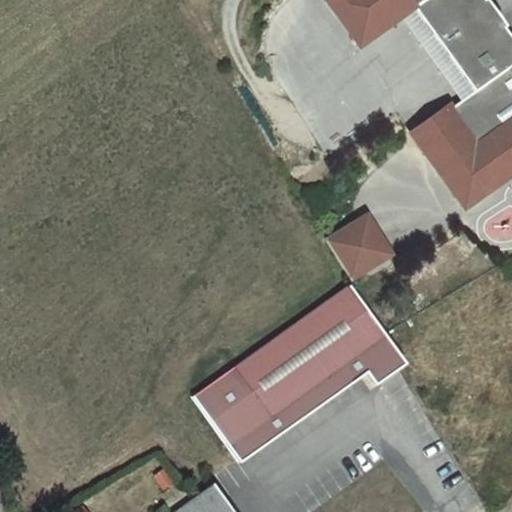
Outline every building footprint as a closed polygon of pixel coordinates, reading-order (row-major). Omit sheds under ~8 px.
[(320,0),(324,5),(331,0),(361,0),(382,30),(400,18),(424,1),(468,65),(458,72),(472,93),(459,103),(448,106),(450,109),(409,134),(437,175),(443,170),(462,199),(490,179),(495,185),(511,173),(511,42),(503,30),(505,28),(486,0),(484,2),(482,0),(320,0)] [(331,0),(324,5),(354,49),(382,30),(361,0),(331,0)] [(339,233),(362,271),(389,256),(365,218),(339,233)] [(339,233),(324,242),(348,280),(362,271),(339,233)] [(187,395),(233,460),(361,372),(368,382),(398,361),(393,356),(380,335),(345,285),(187,395)] [(236,511),(216,484),(176,511),(236,511)] [(71,511),(90,511),(84,503),(71,511)]
